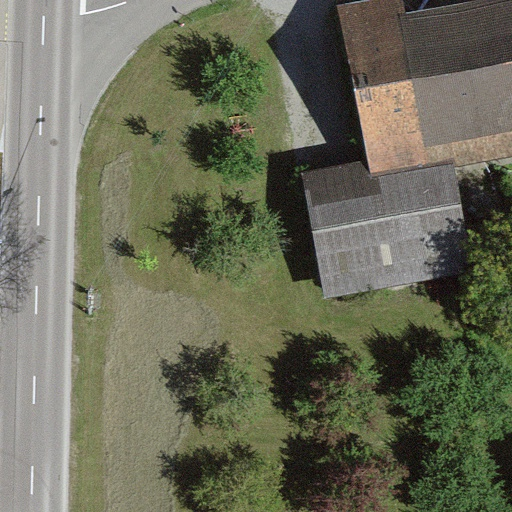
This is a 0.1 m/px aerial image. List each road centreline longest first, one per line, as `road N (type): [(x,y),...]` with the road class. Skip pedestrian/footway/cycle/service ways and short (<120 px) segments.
road 1 (tertiary): [(45,26),(31,494)]
road 2 (unknown): [(312,0),(353,119),(323,168),(327,236)]
